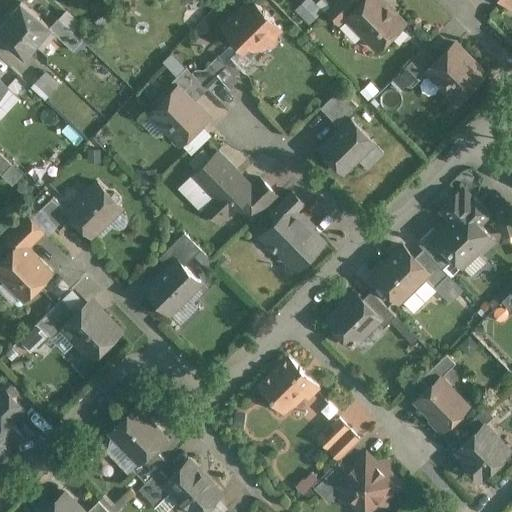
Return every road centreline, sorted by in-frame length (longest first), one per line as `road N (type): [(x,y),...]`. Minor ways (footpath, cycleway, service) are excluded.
road 1 (residential): [(0,500),(160,342)]
road 2 (residential): [(371,239),(220,101)]
road 3 (residential): [(288,319),(429,458)]
road 4 (residential): [(371,239),(473,145)]
